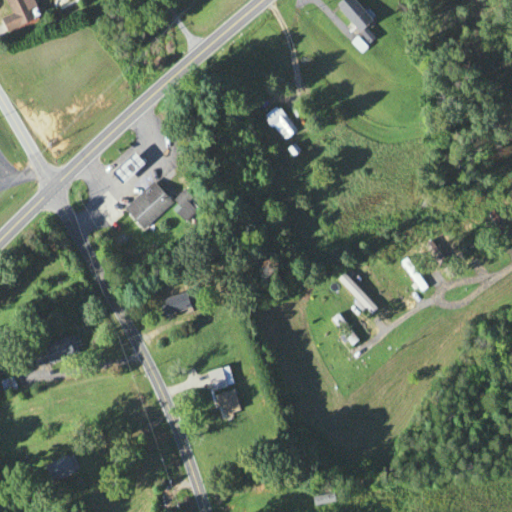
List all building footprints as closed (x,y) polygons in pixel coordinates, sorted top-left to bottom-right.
[(0,17),(0,33),(27,22),(17,0),(0,0),(0,6),(4,16),(0,17)] [(338,0),(332,5),(353,34),(367,24),(350,0),(338,0)] [(291,132),(270,108),(257,119),(277,143),(291,132)] [(106,175),(118,186),(138,166),(127,154),(106,175)] [(169,204),(149,183),(122,211),(142,231),(169,204)] [(366,316),(372,310),(338,276),(332,282),(366,316)] [(421,289),(414,280),(410,283),(417,292),(421,289)] [(157,300),(158,317),(186,314),(183,297),(157,300)] [(352,343),(335,319),(329,323),(346,347),(352,343)] [(18,351),(23,369),(73,355),(68,337),(18,351)] [(200,373),(207,390),(220,385),(214,368),(200,373)] [(215,417),(233,412),(228,390),(210,395),(215,417)] [(71,471),(65,454),(35,465),(41,482),(71,471)] [(331,502),(330,494),(309,496),(310,505),(331,502)]
